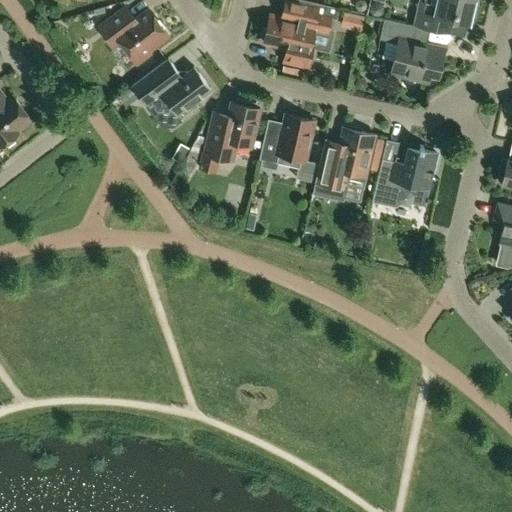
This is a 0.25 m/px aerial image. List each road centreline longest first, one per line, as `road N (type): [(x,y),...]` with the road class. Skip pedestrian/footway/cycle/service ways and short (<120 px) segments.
road 1 (residential): [(511,361),(456,291),(450,262),(477,142),(456,100)]
road 2 (residential): [(218,44),(247,77),(426,118),(456,100)]
road 3 (residential): [(0,181),(63,126),(61,110),(0,37)]
road 4 (residential): [(456,100),(493,78),(511,0)]
